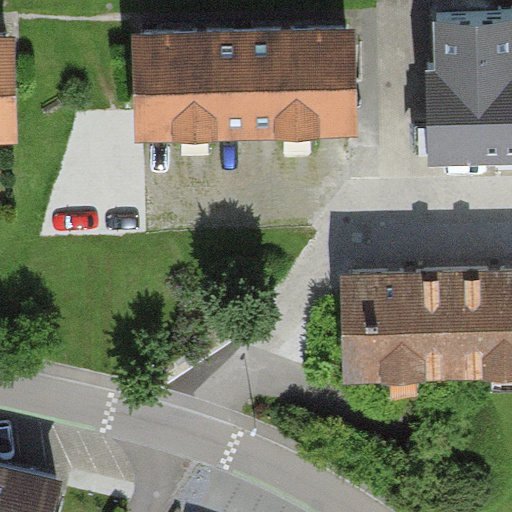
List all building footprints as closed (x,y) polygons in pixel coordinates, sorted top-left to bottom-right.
[(511,0),(426,0),(430,149),(511,146),(511,0)] [(348,26),(144,32),(147,121),(350,115),(348,26)] [(8,33),(0,33),(0,122),(10,123),(8,33)] [(511,266),(352,270),(354,360),(511,356),(511,266)] [(0,511),(55,511),(68,464),(0,446),(0,511)]
